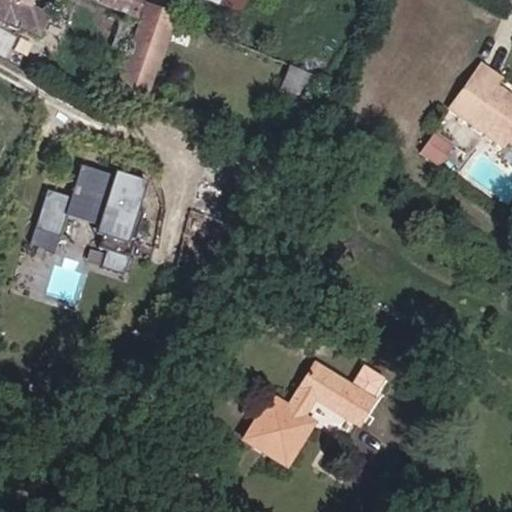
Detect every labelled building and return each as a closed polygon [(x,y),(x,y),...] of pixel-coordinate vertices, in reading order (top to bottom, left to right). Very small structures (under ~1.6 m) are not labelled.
[(27,4),(29,0),(0,0),(0,24),(15,32),(18,26),(27,5),(27,4)] [(135,20),(142,0),(88,0),(89,0),(133,20),(135,20)] [(239,12),(243,0),(218,0),(217,4),(239,12)] [(40,37),(49,15),(27,5),(18,26),(40,37)] [(144,99),(171,21),(163,18),(165,15),(155,11),(153,18),(143,15),(126,63),(122,62),(118,73),(122,75),(117,90),(144,99)] [(119,57),(124,44),(118,41),(113,54),(119,57)] [(313,103),(322,80),(289,67),(280,90),(313,103)] [(501,81),(481,67),(474,77),(494,91),(501,81)] [(511,119),(501,112),(508,102),(494,91),(474,77),(450,110),(501,146),(505,141),(511,145),(511,119)] [(439,126),(424,146),(440,158),(455,138),(439,126)] [(70,198),(47,190),(29,245),(54,253),(67,213),(91,221),(88,230),(95,232),(91,245),(99,247),(93,266),(123,276),(144,213),(139,211),(148,182),(115,171),(114,176),(81,165),(70,198)] [(141,394),(148,376),(103,358),(95,377),(141,394)] [(356,426),(372,401),(314,365),(288,408),(270,397),(242,441),(285,468),(313,423),(303,417),(313,400),(356,426)] [(207,506),(217,490),(195,477),(186,492),(207,506)] [(199,511),(212,511),(223,495),(217,490),(207,506),(186,492),(181,501),(199,511)]
